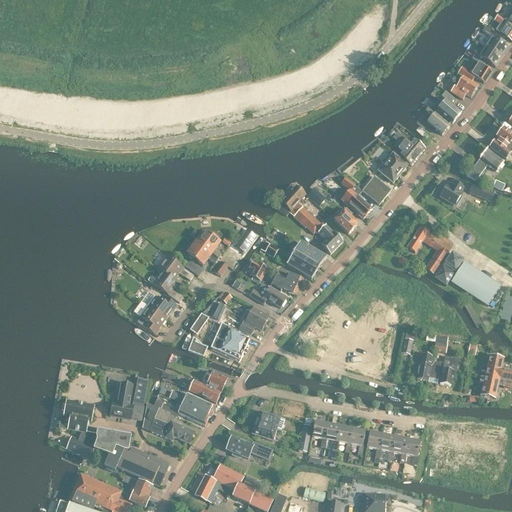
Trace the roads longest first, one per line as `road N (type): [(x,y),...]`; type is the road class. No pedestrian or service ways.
road 1 (unclassified): [(355,76),(273,119),(169,141),(99,144),(0,128)]
road 2 (tertiary): [(285,321),(437,151),(511,51)]
road 3 (residential): [(412,421),(273,392),(234,394)]
road 4 (unknown): [(265,346),(404,386)]
road 5 (tertiary): [(159,511),(234,394)]
road 6 (unknown): [(407,186),(511,278)]
